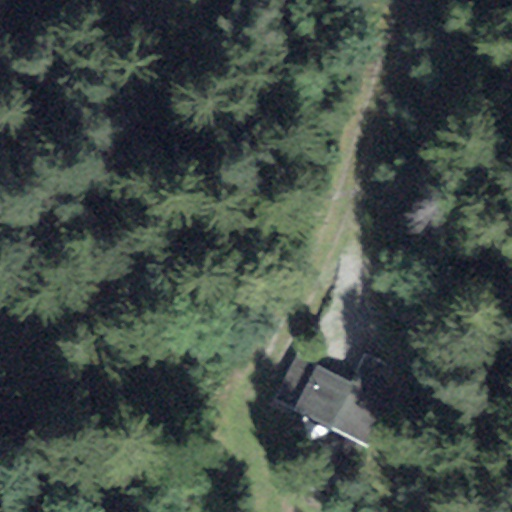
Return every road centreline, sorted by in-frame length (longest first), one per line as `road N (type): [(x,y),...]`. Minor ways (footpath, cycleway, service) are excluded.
road 1 (track): [(411,0),(240,443),(264,511)]
road 2 (track): [(344,183),(349,332)]
